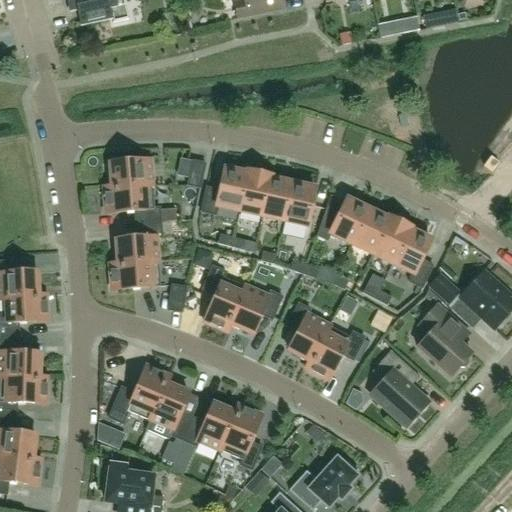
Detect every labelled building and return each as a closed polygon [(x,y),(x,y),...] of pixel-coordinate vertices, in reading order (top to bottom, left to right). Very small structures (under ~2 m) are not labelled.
[(127,20),(124,5),(120,6),(118,0),(66,0),(69,12),(77,10),(80,26),(111,19),(112,23),(127,20)] [(243,0),(243,2),(234,3),(237,19),(284,10),(282,0),(243,0)] [(348,0),(350,8),(372,4),(371,0),(348,0)] [(111,188),(152,186),(150,161),(109,164),(111,188)] [(200,189),(205,164),(193,162),(187,186),(200,189)] [(238,212),(246,174),(224,169),(219,191),(206,188),(201,213),(215,216),(216,207),(238,212)] [(247,172),(246,174),(238,212),(262,217),(270,180),(271,178),(247,172)] [(270,180),(262,217),(284,222),(292,184),(270,180)] [(292,184),(284,222),(306,227),(315,189),(292,184)] [(135,224),(160,222),(159,209),(153,209),(152,186),(111,188),(103,189),(105,214),(134,212),(135,224)] [(350,245),(367,210),(346,200),(329,235),(350,245)] [(367,210),(350,245),(370,254),(387,220),(367,210)] [(387,220),(370,254),(392,265),(409,231),(410,229),(388,218),(387,220)] [(117,265),(157,263),(156,239),(161,239),(160,222),(135,224),(136,239),(115,241),(117,265)] [(409,231),(392,265),(412,275),(408,283),(421,289),(432,267),(420,261),(430,240),(409,231)] [(230,248),(232,238),(219,235),(217,244),(230,248)] [(232,238),(230,248),(244,251),(246,241),(232,238)] [(260,262),(273,265),(276,256),(263,252),(260,262)] [(0,299),(5,299),(37,297),(36,273),(15,274),(15,262),(0,262),(0,299)] [(302,275),(305,266),(292,262),(289,271),(302,275)] [(157,263),(117,265),(109,266),(111,291),(159,288),(157,263)] [(305,266),(302,275),(315,280),(318,271),(305,266)] [(230,326),(246,288),(223,279),(226,273),(213,268),(203,291),(215,296),(203,323),(227,333),(230,326)] [(459,299),(494,331),(511,310),(511,299),(483,273),(459,299)] [(331,285),(344,291),(348,282),(336,276),(331,285)] [(448,305),(459,293),(440,277),(429,288),(448,305)] [(374,300),(378,292),(367,285),(362,294),(374,300)] [(167,311),(182,314),(186,289),(171,286),(167,311)] [(246,288),(230,326),(252,335),(261,316),(272,321),(282,298),(270,292),(268,298),(246,288)] [(378,292),(374,300),(387,307),(391,298),(378,292)] [(37,297),(5,299),(6,316),(0,316),(0,334),(19,334),(18,324),(47,322),(45,296),(37,297)] [(339,311),(349,316),(356,303),(346,297),(339,311)] [(309,363),(328,327),(307,316),(310,311),(298,305),(286,327),(297,333),(288,351),(309,363)] [(468,364),(467,359),(471,355),(459,345),(468,335),(436,307),(418,327),(428,335),(417,348),(450,379),(459,368),(464,368),(468,364)] [(328,327),(309,363),(305,370),(328,382),(341,356),(352,362),(364,339),(352,333),(350,338),(328,327)] [(0,377),(38,379),(39,355),(38,355),(38,343),(19,343),(19,339),(19,334),(0,334),(0,377)] [(403,425),(406,428),(428,404),(407,386),(415,376),(418,379),(419,378),(390,352),(380,363),(391,373),(370,396),(393,416),(391,418),(401,427),(403,425)] [(150,422),(166,385),(169,378),(145,368),(134,394),(121,389),(108,419),(122,425),(127,412),(150,422)] [(0,413),(16,414),(17,404),(45,405),(46,379),(38,379),(0,377),(0,413)] [(182,442),(192,419),(180,414),(188,394),(166,385),(150,422),(171,431),(169,436),(182,442)] [(192,419),(182,442),(195,447),(197,442),(219,451),(234,414),(212,405),(204,424),(192,419)] [(234,414),(219,451),(241,461),(239,466),(252,471),(261,448),(250,443),(261,417),(237,407),(234,414)] [(0,457),(0,458),(32,460),(35,436),(14,434),(16,420),(16,414),(0,413),(0,457)] [(40,461),(32,460),(0,458),(0,494),(6,496),(8,483),(37,487),(40,461)] [(312,511),(320,502),(328,509),(337,499),(340,501),(350,490),(347,488),(356,477),(354,476),(357,472),(348,463),(344,467),(336,459),(316,481),(304,471),(287,490),(312,511)] [(110,465),(104,503),(117,505),(135,507),(134,511),(160,511),(163,498),(151,497),(153,477),(125,473),(126,467),(110,465)] [(279,511),(295,511),(297,511),(279,494),(271,504),(279,511)]
